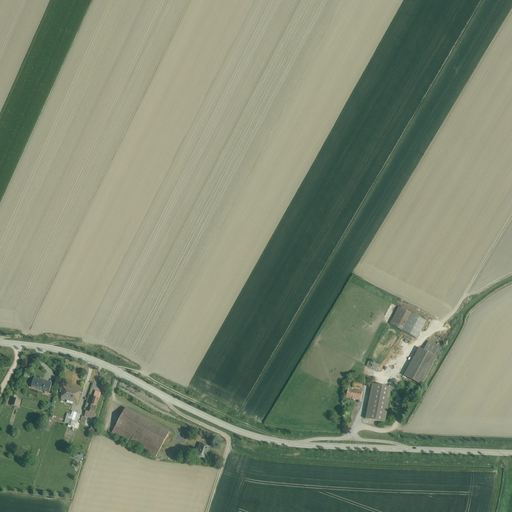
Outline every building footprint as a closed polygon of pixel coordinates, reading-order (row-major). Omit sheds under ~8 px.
[(391,324),(419,337),(427,319),(398,306),(391,324)] [(425,349),(419,346),(405,375),(424,384),(442,346),(429,340),(425,349)] [(378,370),(380,364),(370,359),(367,365),(378,370)] [(34,377),(31,387),(49,393),(52,383),(34,377)] [(372,383),(367,418),(387,421),(392,386),(372,383)] [(61,387),(59,392),(62,393),(61,397),(61,399),(67,401),(66,403),(73,405),(73,402),(76,403),(79,392),(64,388),(61,387)] [(353,389),(353,387),(349,387),(347,398),(362,400),(363,390),(353,389)] [(86,411),(84,417),(94,420),(96,414),(94,414),(101,393),(95,391),(90,409),(91,409),(90,412),(86,411)] [(13,398),(11,405),(18,408),(20,400),(13,398)] [(126,408),(111,434),(156,458),(168,434),(170,435),(171,434),(126,408)] [(67,413),(64,423),(68,424),(68,425),(73,426),(74,421),(77,422),(78,422),(80,414),(72,412),(71,415),(67,413)] [(196,450),(195,454),(196,454),(195,456),(206,460),(207,459),(208,460),(209,456),(208,456),(210,448),(200,444),(198,451),(196,450)]
